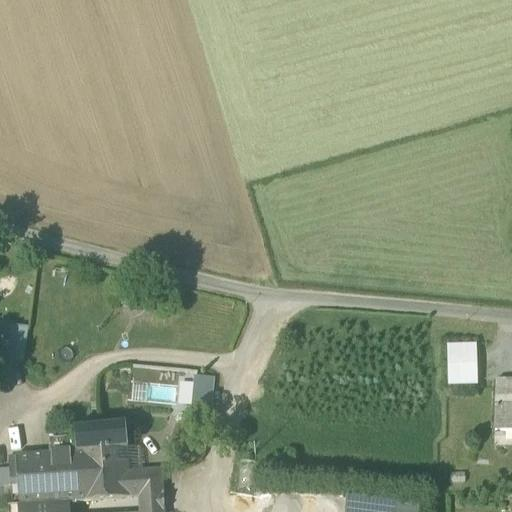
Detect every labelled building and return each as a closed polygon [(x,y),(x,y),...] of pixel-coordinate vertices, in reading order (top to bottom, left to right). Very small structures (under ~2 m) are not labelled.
[(116,287),(117,307),(144,306),(144,287),(116,287)] [(11,328),(10,336),(27,338),(28,331),(11,328)] [(5,363),(23,366),(27,338),(10,336),(5,363)] [(445,345),(446,388),(477,386),(476,344),(445,345)] [(493,431),(511,431),(511,381),(494,381),(493,431)] [(193,413),(209,414),(212,383),(196,382),(193,413)] [(75,454),(67,455),(68,473),(92,471),(92,468),(114,467),(114,475),(130,473),(128,449),(126,428),(74,432),(75,454)] [(139,448),(128,449),(130,473),(142,473),(139,448)] [(142,473),(130,473),(114,475),(114,467),(92,468),(92,471),(68,473),(67,455),(15,459),(18,489),(19,507),(20,510),(68,505),(77,505),(139,499),(163,498),(161,472),(142,473)] [(8,459),(11,489),(18,489),(15,459),(8,459)] [(139,499),(139,511),(163,511),(163,498),(139,499)] [(139,511),(139,499),(77,505),(77,511),(139,511)] [(347,511),(415,511),(416,507),(348,501),(347,511)]
